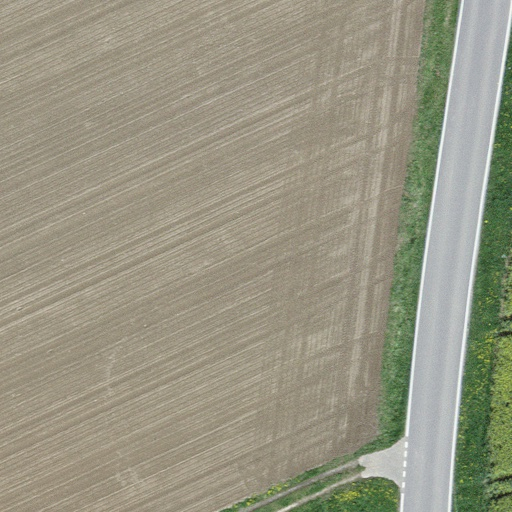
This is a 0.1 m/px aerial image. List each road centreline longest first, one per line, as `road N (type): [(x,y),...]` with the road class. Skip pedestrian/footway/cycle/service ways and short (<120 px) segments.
road 1 (tertiary): [(427,511),(488,0)]
road 2 (track): [(255,511),(352,468),(432,446)]
